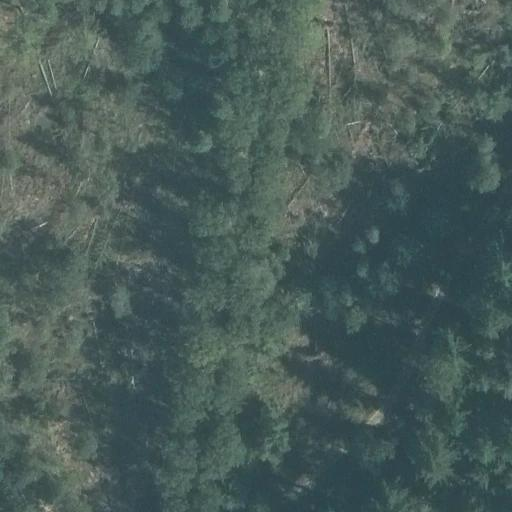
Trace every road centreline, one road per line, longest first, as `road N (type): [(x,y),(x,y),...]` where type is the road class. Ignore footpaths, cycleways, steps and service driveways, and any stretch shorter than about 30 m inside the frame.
road 1 (track): [(253,0),(161,511)]
road 2 (track): [(243,511),(390,389),(451,256),(511,174)]
